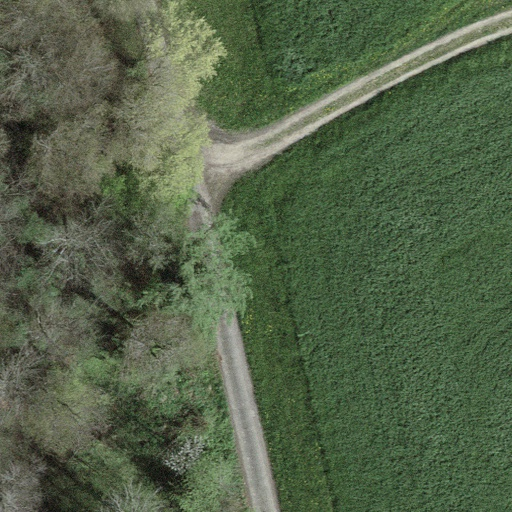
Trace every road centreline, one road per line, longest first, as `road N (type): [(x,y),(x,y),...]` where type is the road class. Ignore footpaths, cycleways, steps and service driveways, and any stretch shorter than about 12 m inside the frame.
road 1 (track): [(193,192),(511,33)]
road 2 (track): [(193,192),(263,511)]
road 3 (unclassified): [(141,0),(193,192)]
